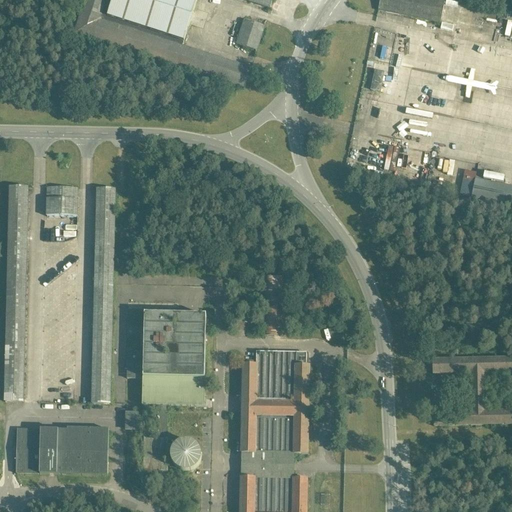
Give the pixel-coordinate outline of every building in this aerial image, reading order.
[(86,0),(75,34),(235,85),(245,88),(251,69),(182,48),(197,0),(243,0),(270,9),(273,0),(86,0)] [(445,0),(380,0),(378,11),(440,23),(445,0)] [(467,4),(457,2),(455,12),(465,14),(467,4)] [(264,26),(245,20),(237,45),(256,51),(264,26)] [(384,73),(376,71),(372,91),(380,93),(384,73)] [(485,172),(484,178),(506,182),(507,176),(485,172)] [(511,189),(472,182),(469,201),(511,209),(511,189)] [(28,188),(10,188),(5,403),(23,403),(28,188)] [(77,189),(48,188),(47,217),(77,218),(77,189)] [(115,190),(98,190),(92,405),(110,405),(115,195),(115,190)] [(285,278),(264,278),(263,337),(285,337),(285,278)] [(206,316),(145,315),(144,364),(141,363),(141,353),(128,353),(127,379),(143,380),(142,406),(158,407),(166,407),(205,408),(205,380),(206,316)] [(306,511),(307,479),(294,479),(294,455),(307,455),(308,403),(309,403),(309,366),(296,366),(297,353),(256,353),(256,365),(243,365),(243,401),(242,402),(242,418),(242,448),(237,448),(237,453),(242,453),(240,511),(306,511)] [(485,360),(469,360),(432,361),(433,375),(470,374),(471,413),(434,414),(434,427),(470,426),(470,427),(487,426),(511,425),(511,411),(485,413),(484,374),(511,372),(511,359),(485,360)] [(166,407),(158,407),(158,418),(159,419),(158,439),(169,439),(169,420),(167,420),(167,418),(166,418),(166,407)] [(138,414),(127,414),(126,431),(129,431),(138,431),(138,414)] [(109,430),(68,429),(67,431),(17,430),(16,475),(108,477),(109,430)] [(158,439),(144,439),(143,473),(167,474),(169,439),(158,439)] [(198,467),(201,462),(202,457),(201,452),(199,448),(195,444),(191,442),(186,442),(181,442),(177,445),(173,448),(171,452),(171,457),(172,463),(174,467),(179,471),(184,472),(189,472),(194,470),(198,467)]
